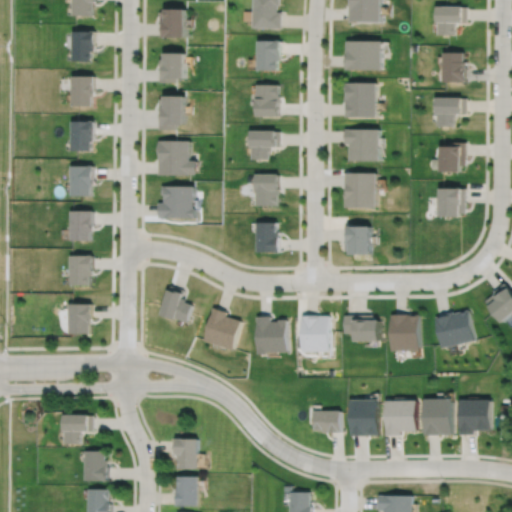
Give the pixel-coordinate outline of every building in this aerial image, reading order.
[(73,0),(73,14),(94,14),(94,0),(73,0)] [(252,0),(251,27),(280,29),(281,12),(276,12),(277,6),(279,6),(279,0),(252,0)] [(351,0),(351,20),(383,20),(383,0),(351,0)] [(439,6),(438,21),(440,21),(440,34),(456,34),(457,21),(468,21),(469,6),(439,6)] [(167,8),(167,12),(162,12),(162,36),(189,36),(189,8),(167,8)] [(73,30),(72,60),(93,60),(93,50),(95,50),(96,30),(73,30)] [(259,39),(259,69),(280,69),(280,60),(282,60),(282,39),(259,39)] [(348,40),(348,69),(384,69),(384,40),(348,40)] [(445,51),(445,81),(468,81),(468,62),(466,62),(466,52),(445,51)] [(167,53),(187,53),(187,78),(179,78),(179,82),(162,82),(162,64),(167,64),(167,53)] [(72,75),(72,105),(93,105),(93,95),(96,95),(96,75),(72,75)] [(346,84),(347,118),(379,118),(379,83),(346,84)] [(257,84),(280,84),(280,96),(282,96),(282,101),(280,101),(280,115),(257,115),(257,84)] [(167,95),(187,95),(187,123),(178,123),(178,128),(161,128),(162,98),(167,98),(167,95)] [(438,97),(438,113),(439,113),(439,125),(456,125),(456,113),(468,113),(468,97),(438,97)] [(72,120),(72,150),(92,150),(92,140),(95,140),(95,120),(72,120)] [(348,128),(382,129),(381,161),(351,160),(351,143),(348,143),(348,128)] [(251,129),(282,129),(282,146),(273,146),(273,151),(270,151),(270,158),(252,158),(252,145),(251,145),(251,129)] [(161,139),(161,173),(193,174),(193,172),(199,172),(199,160),(193,160),(193,140),(161,139)] [(468,142),(448,141),(448,146),(442,146),(441,170),(463,171),(463,164),(467,164),(468,142)] [(72,165),(71,195),(92,195),(92,185),(95,185),(95,165),(72,165)] [(347,172),(346,206),(379,206),(379,172),(347,172)] [(257,173),(256,204),(279,205),(279,193),(280,193),(281,186),(279,186),(279,173),(257,173)] [(164,185),(164,195),(167,195),(167,201),(161,201),(161,217),(198,218),(198,208),(195,208),(196,185),(164,185)] [(441,187),(440,216),(462,216),(462,213),(467,213),(467,187),(441,187)] [(72,209),(72,240),(91,240),(91,229),(93,229),(93,224),(95,224),(95,209),(72,209)] [(258,222),(258,252),(280,252),(280,235),(281,235),(281,231),(278,231),(278,222),(258,222)] [(347,226),(347,250),(352,250),(352,254),(373,254),(373,225),(347,226)] [(72,256),(72,283),(91,283),(91,274),(93,274),(93,256),(72,256)] [(496,292),(507,283),(511,288),(511,314),(506,319),(490,300),(498,294),(496,292)] [(170,284),(160,314),(177,320),(178,318),(189,322),(195,304),(187,301),(187,300),(183,298),(186,289),(170,284)] [(72,303),(72,332),(90,332),(90,323),(93,323),(93,304),(72,303)] [(214,307),(203,341),(235,351),(245,320),(228,315),(229,311),(214,307)] [(439,317),(445,346),(477,339),(471,310),(439,317)] [(304,315),(305,352),(333,351),(333,315),(304,315)] [(347,315),(347,332),(358,332),(358,340),(382,340),(382,319),(376,319),(376,315),(347,315)] [(394,315),(395,349),(422,349),(421,315),(394,315)] [(258,316),(258,354),(268,354),(268,352),(290,352),(290,318),(280,318),(280,321),(272,321),(272,316),(258,316)] [(353,399),(353,436),(382,436),(382,399),(353,399)] [(426,399),(427,435),(454,435),(454,399),(426,399)] [(388,400),(389,435),(404,435),(404,431),(421,431),(420,400),(388,400)] [(461,400),(461,433),(474,433),(474,429),(493,429),(493,400),(461,400)] [(317,411),(318,430),(326,430),(326,433),(344,433),(344,410),(317,411)] [(64,415),(64,431),(65,431),(65,443),(83,443),(83,431),(89,431),(89,430),(94,430),(94,415),(64,415)] [(177,439),(177,455),(180,455),(180,469),(201,469),(201,439),(177,439)] [(86,450),(85,481),(108,481),(109,460),(107,460),(107,451),(86,450)] [(181,476),(181,491),(179,491),(178,506),(202,507),(202,476),(181,476)] [(89,489),(89,511),(113,511),(113,503),(110,503),(110,489),(89,489)] [(292,491),(292,511),(313,511),(313,507),(310,507),(310,492),(292,491)] [(380,496),(379,511),(385,511),(413,511),(413,496),(380,496)]
